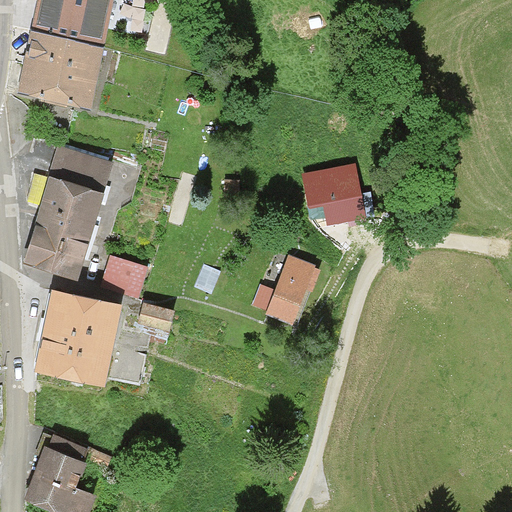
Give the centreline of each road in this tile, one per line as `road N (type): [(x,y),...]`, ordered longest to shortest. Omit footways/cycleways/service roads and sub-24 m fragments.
road 1 (track): [(506,248),(424,237),(383,249),(368,266),(292,511)]
road 2 (residential): [(15,467),(9,135),(0,92)]
